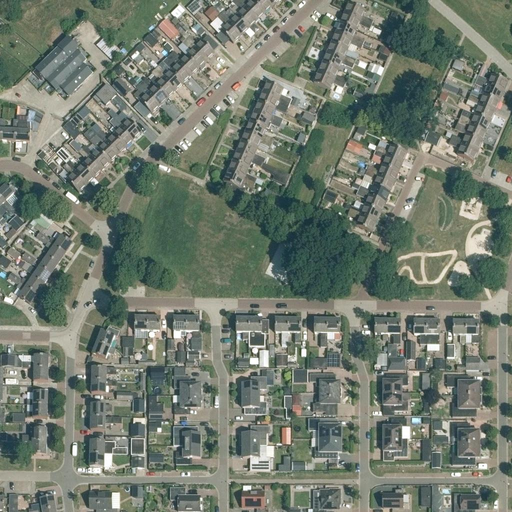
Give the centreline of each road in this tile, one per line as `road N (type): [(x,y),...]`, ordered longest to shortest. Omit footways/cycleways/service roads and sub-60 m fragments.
road 1 (residential): [(110,237),(146,166),(314,0)]
road 2 (residential): [(356,305),(420,155),(511,195)]
road 3 (residential): [(223,480),(216,303)]
road 4 (residential): [(362,481),(356,305)]
road 5 (residential): [(501,480),(499,305)]
road 6 (residential): [(223,480),(66,480)]
road 7 (residential): [(356,305),(499,305)]
road 8 (residential): [(66,477),(69,336)]
road 9 (residential): [(216,303),(356,305)]
road 10 (residential): [(362,481),(501,480)]
road 11 (residential): [(0,167),(23,169),(110,237)]
road 12 (residential): [(84,300),(216,303)]
